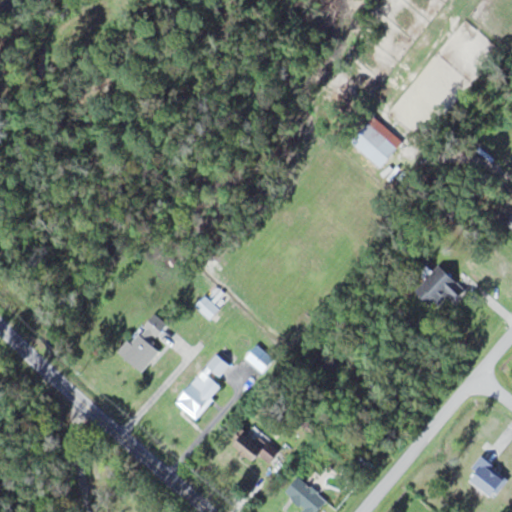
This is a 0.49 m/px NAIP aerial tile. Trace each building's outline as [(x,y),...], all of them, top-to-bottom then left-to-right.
[(406,142),(378,116),(354,140),(382,167),(406,142)] [(418,288),(439,309),(452,295),(458,302),(469,290),(443,263),(418,288)] [(212,319),(222,309),(208,295),(197,305),(212,319)] [(120,352),(144,372),(163,350),(154,343),(170,324),(158,315),(142,334),(138,331),(120,352)] [(267,371),(273,363),(255,351),(249,359),(267,371)] [(199,420),(224,385),(219,381),(232,363),(217,352),(179,405),(199,420)] [(271,462),(279,455),(251,424),(234,439),(256,463),(264,455),(271,462)] [(495,497),(511,479),(485,455),(475,466),(481,472),(475,478),(495,497)] [(303,511),(319,511),(330,499),(300,475),(287,491),(307,507),(303,511)]
